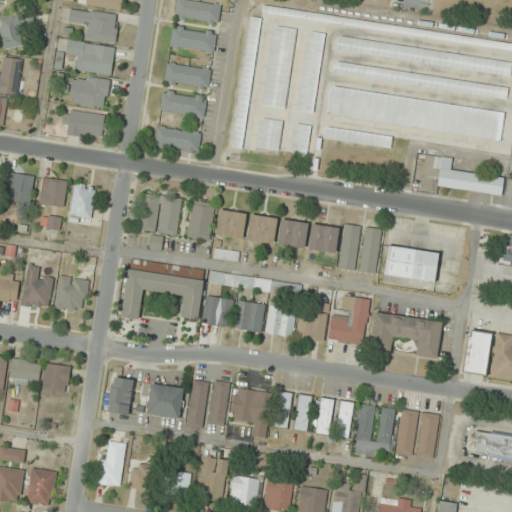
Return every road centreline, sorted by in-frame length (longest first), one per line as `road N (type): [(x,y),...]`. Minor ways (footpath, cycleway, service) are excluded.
road 1 (tertiary): [(511,223),(0,143)]
road 2 (residential): [(72,511),(150,0)]
road 3 (residential): [(511,399),(207,352),(157,356),(0,332)]
